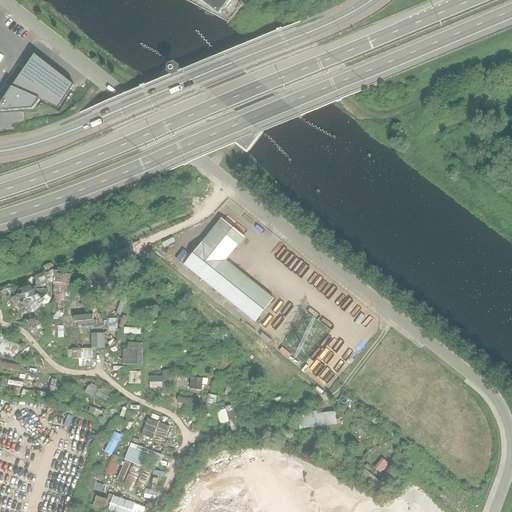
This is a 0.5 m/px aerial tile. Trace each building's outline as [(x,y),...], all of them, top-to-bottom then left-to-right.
[(229,0),(198,0),(218,15),(229,0)] [(304,113),(303,112),(225,52),(224,51),(223,51),(222,51),(219,55),(219,56),(219,57),(298,118),(299,119),(300,119),(301,119),(304,115),(304,114),(304,113)] [(35,55),(0,104),(1,112),(33,110),(39,100),(58,109),(74,86),(35,55)] [(179,72),(180,71),(180,68),(174,63),(168,66),(167,73),(172,78),(179,75),(179,72)] [(226,261),(245,238),(222,219),(184,266),(255,322),(274,299),(226,261)] [(117,267),(85,273),(89,293),(121,286),(117,267)] [(95,317),(75,319),(76,330),(96,328),(95,317)] [(232,336),(221,333),(216,349),(227,353),(232,336)] [(105,348),(105,334),(91,334),(91,348),(105,348)] [(20,346),(3,340),(0,348),(0,354),(15,360),(20,346)] [(143,367),(143,346),(129,346),(129,351),(123,351),(123,367),(143,367)] [(93,368),(93,352),(74,352),(74,368),(93,368)] [(22,367),(0,363),(0,370),(21,374),(22,367)] [(141,384),(141,372),(129,372),(129,384),(141,384)] [(187,390),(187,377),(169,378),(169,375),(163,375),(163,395),(169,395),(169,390),(187,390)] [(204,382),(192,380),(190,391),(203,393),(204,382)] [(23,391),(24,386),(3,382),(1,393),(7,394),(8,388),(23,391)] [(90,384),(85,395),(108,406),(113,395),(90,384)] [(211,417),(217,397),(208,394),(202,414),(211,417)] [(178,400),(177,404),(200,409),(201,405),(198,404),(199,399),(188,397),(187,402),(178,400)] [(278,410),(296,404),(295,398),(283,402),(281,399),(260,406),(261,410),(276,405),(278,410)] [(223,423),(233,421),(234,430),(240,429),(235,405),(219,408),(223,423)] [(327,412),(322,410),(311,430),(316,432),(327,412)] [(170,427),(148,419),(142,435),(152,440),(154,434),(166,438),(170,427)] [(104,450),(96,470),(144,490),(152,470),(104,450)] [(376,468),(383,473),(391,462),(385,457),(376,468)] [(87,491),(92,493),(93,490),(101,493),(104,485),(96,483),(97,479),(104,481),(105,476),(92,472),(87,491)] [(142,511),(144,508),(135,505),(135,504),(109,495),(107,501),(97,497),(94,506),(105,510),(104,511),(106,511),(142,511)]
